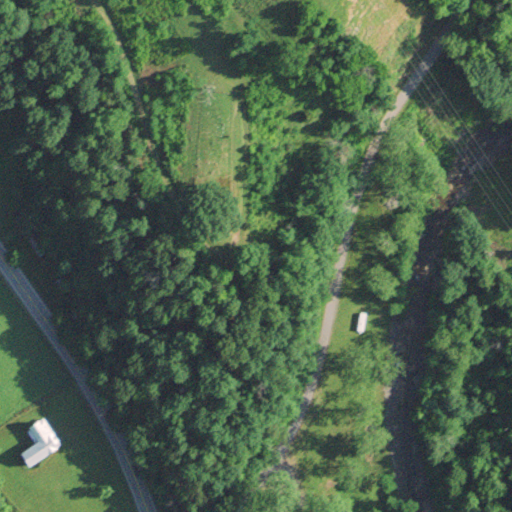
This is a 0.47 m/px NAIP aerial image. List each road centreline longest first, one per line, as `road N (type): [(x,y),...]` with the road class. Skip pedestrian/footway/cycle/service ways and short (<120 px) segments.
road 1 (residential): [(469,0),(402,97),(370,164),(324,360),(280,447),(230,511)]
road 2 (primary): [(149,511),(91,390),(0,257)]
